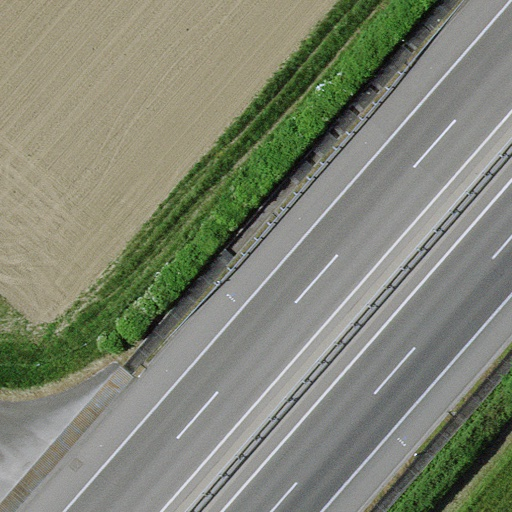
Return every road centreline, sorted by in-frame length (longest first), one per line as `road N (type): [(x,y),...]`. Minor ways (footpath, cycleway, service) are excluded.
road 1 (motorway): [(511,55),(113,511)]
road 2 (motorway): [(270,511),(511,236)]
